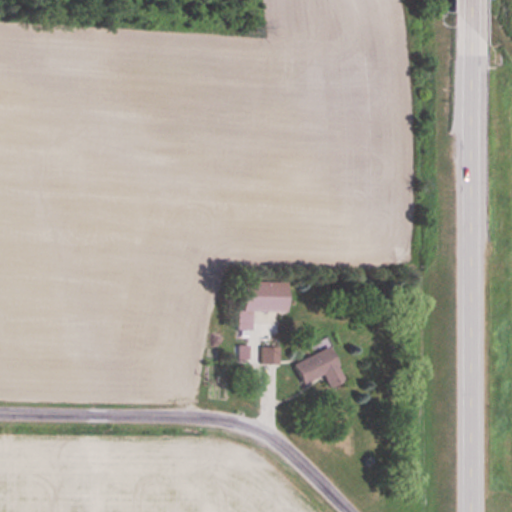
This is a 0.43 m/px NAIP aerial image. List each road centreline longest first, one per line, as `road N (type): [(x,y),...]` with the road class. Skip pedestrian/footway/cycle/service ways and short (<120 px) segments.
road 1 (secondary): [(469,511),(470,0)]
road 2 (residential): [(347,511),(250,426),(0,414)]
